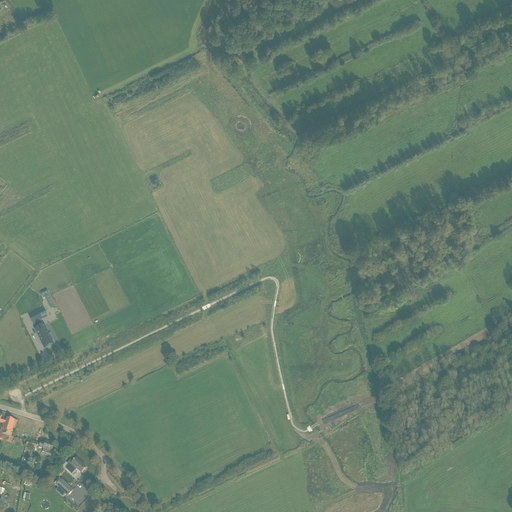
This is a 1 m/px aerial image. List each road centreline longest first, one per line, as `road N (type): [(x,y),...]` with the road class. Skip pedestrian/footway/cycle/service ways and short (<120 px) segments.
road 1 (unclassified): [(150,511),(79,436),(0,406)]
road 2 (track): [(308,429),(339,475),(386,493),(377,511)]
